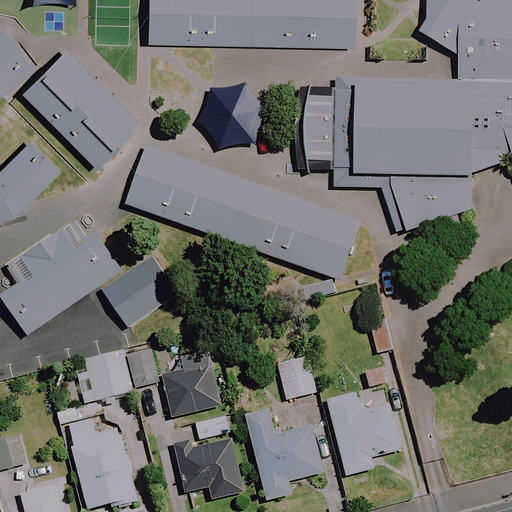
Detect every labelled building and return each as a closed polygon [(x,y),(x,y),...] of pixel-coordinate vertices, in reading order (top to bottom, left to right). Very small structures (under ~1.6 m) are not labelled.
[(72,0),(25,0),(25,39),(72,40),(72,0)] [(354,0),(145,0),(145,49),(354,52),(354,0)] [(298,151),(301,167),(327,166),(328,188),(380,188),(395,234),(466,208),(468,173),(508,161),(511,171),(511,0),(503,0),(491,0),(423,0),(423,23),(416,33),(454,55),(455,80),(333,80),(332,97),(303,96),(299,114),(297,126),(298,151)] [(4,29),(0,31),(0,97),(36,69),(4,29)] [(144,125),(67,52),(23,97),(101,170),(144,125)] [(219,153),(255,148),(267,113),(245,85),(209,90),(196,123),(219,153)] [(33,141),(0,173),(0,220),(14,217),(63,171),(33,141)] [(361,221),(144,146),(124,204),(340,279),(361,221)] [(121,276),(80,218),(13,265),(24,280),(0,296),(0,298),(29,340),(121,276)] [(405,317),(391,256),(376,260),(390,320),(405,317)] [(128,323),(179,289),(158,258),(107,292),(128,323)] [(338,292),(335,279),(310,284),(313,297),(338,292)] [(392,352),(387,326),(369,330),(375,356),(392,352)] [(179,357),(182,373),(161,377),(171,419),(222,408),(216,377),(210,350),(179,357)] [(126,357),(133,391),(159,385),(152,352),(126,357)] [(87,364),(95,403),(131,395),(123,357),(87,364)] [(315,396),(307,359),(277,365),(285,402),(315,396)] [(385,385),(382,371),(365,375),(368,389),(385,385)] [(359,415),(354,396),(326,403),(345,478),(373,470),(370,459),(399,452),(388,408),(359,415)] [(291,496),(288,483),(306,479),(308,488),(325,484),(311,429),(274,438),(267,413),(244,418),(265,503),(291,496)] [(118,431),(101,435),(96,416),(65,424),(74,457),(87,511),(88,511),(122,503),(123,508),(137,504),(136,500),(118,431)] [(233,434),(230,417),(194,424),(198,441),(233,434)] [(0,441),(0,472),(23,466),(16,437),(0,441)] [(243,494),(230,441),(175,454),(184,495),(208,489),(211,502),(243,494)] [(61,511),(55,487),(20,496),(23,511),(61,511)]
